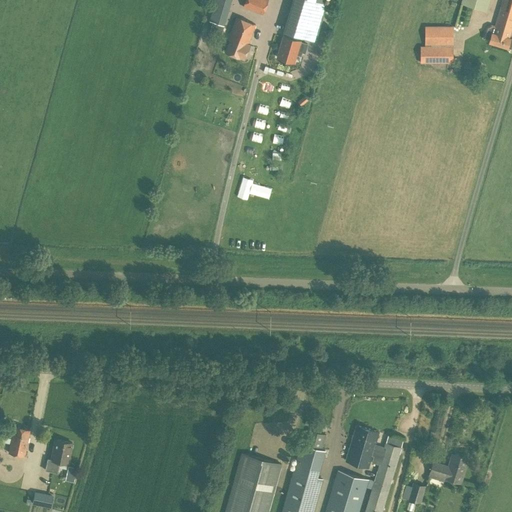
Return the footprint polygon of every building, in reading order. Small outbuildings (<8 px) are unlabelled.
[(222,2),(222,0),(210,0),(210,9),(216,10),(218,1),(222,2)] [(263,14),(268,0),(245,0),(243,7),(263,14)] [(295,20),(304,2),(300,0),(273,0),(270,8),(295,20)] [(286,20),(283,31),(316,41),(319,29),(313,28),(321,1),(317,0),(309,27),(286,20)] [(487,11),(489,0),(461,0),(460,3),(487,11)] [(511,38),(509,37),(511,28),(511,0),(501,0),(493,32),(492,32),(489,42),(511,48),(511,45),(511,38)] [(225,51),(244,59),(249,44),(247,43),(255,24),(236,17),(227,39),(230,40),(225,51)] [(453,44),(453,26),(425,26),(425,44),(453,44)] [(283,35),(277,56),(294,62),(296,54),(300,41),(283,35)] [(420,63),(427,62),(452,62),(452,46),(420,46),(420,63)] [(304,95),(298,101),(301,105),(307,99),(304,95)] [(384,447),(374,445),(379,431),(356,424),(345,460),(368,468),(372,456),(373,456),(372,462),(379,464),(374,480),(338,468),(324,511),(359,511),(366,489),(371,490),(364,511),(381,511),(401,446),(386,442),(384,447)] [(25,456),(30,429),(14,425),(11,438),(8,437),(8,434),(3,432),(1,441),(10,443),(8,452),(25,456)] [(304,443),(301,443),(281,511),(313,511),(315,507),(323,478),(318,477),(325,449),(322,448),(326,434),(308,429),(304,443)] [(69,463),(73,442),(55,438),(50,459),(48,458),(46,469),(58,472),(60,461),(69,463)] [(425,450),(427,440),(421,439),(419,449),(425,450)] [(224,511),(268,511),(282,463),(241,452),(224,511)] [(461,483),(469,458),(452,453),(448,465),(433,461),(429,473),(461,483)] [(426,485),(413,481),(412,485),(406,484),(402,497),(420,502),(426,485)] [(53,495),(35,492),(33,503),(50,507),(53,495)]
